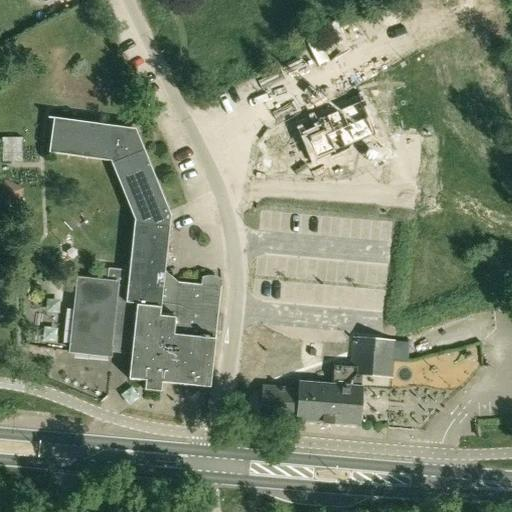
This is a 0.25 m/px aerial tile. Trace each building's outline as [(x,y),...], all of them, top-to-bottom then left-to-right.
[(419,88),(426,89),(426,94),(455,97),(460,34),(431,32),(430,43),(423,43),(419,88)] [(321,133),(306,139),(315,160),(362,140),(360,136),(371,131),(359,103),(316,121),(321,133)] [(110,162),(134,222),(127,289),(122,288),(124,273),(109,271),(108,283),(77,280),(74,311),(78,311),(73,350),(111,354),(112,350),(131,352),(128,380),(210,389),(221,282),(179,278),(178,291),(163,289),(171,217),(135,131),(53,119),(49,154),(110,162)] [(0,161),(20,162),(20,137),(0,136),(0,161)] [(0,191),(0,210),(12,216),(23,189),(4,181),(0,191)] [(418,220),(438,211),(434,203),(414,212),(418,220)] [(255,204),(251,224),(286,231),(290,211),(255,204)] [(246,228),(243,277),(265,278),(264,290),(291,292),(292,280),(318,282),(320,258),(332,259),(334,233),(246,228)] [(353,340),(351,362),(351,368),(333,367),(332,385),(300,383),(300,391),(263,388),(260,416),(297,419),(297,422),(358,427),(361,388),(360,388),(361,376),(392,379),(394,343),(353,340)] [(434,357),(440,373),(445,371),(450,384),(482,371),(470,343),(434,357)]
